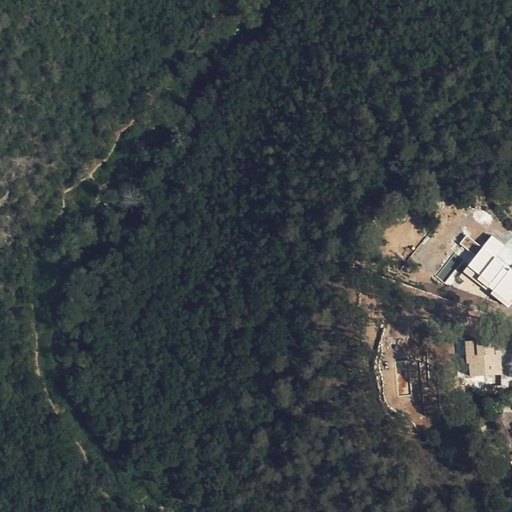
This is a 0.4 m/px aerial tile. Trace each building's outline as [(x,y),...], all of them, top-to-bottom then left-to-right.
[(461,274),(511,306),(511,304),(511,254),(470,227),(459,244),(474,254),(461,274)] [(466,342),(468,363),(470,363),(471,376),(494,374),(493,362),(492,343),(482,343),(481,341),(466,342)] [(499,343),(492,343),(493,362),(500,362),(499,343)] [(417,358),(416,348),(406,349),(408,359),(417,358)] [(470,363),(468,363),(462,364),(463,377),(471,376),(470,363)]
